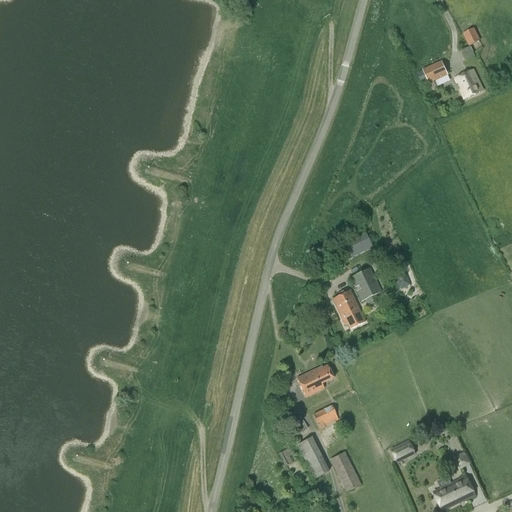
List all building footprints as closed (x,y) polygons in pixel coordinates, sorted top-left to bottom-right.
[(469,47),(480,41),(474,29),(463,34),(469,47)] [(423,87),(435,82),(437,87),(450,81),(448,76),(442,62),(422,70),(423,71),(417,74),(423,87)] [(464,100),(482,91),(473,71),(455,80),(457,84),(459,83),(462,90),(460,91),(464,100)] [(372,246),(363,227),(337,239),(346,258),(372,246)] [(341,274),(336,265),(327,270),(331,278),(341,274)] [(410,286),(401,266),(391,270),(400,290),(410,286)] [(361,303),(382,293),(370,269),(349,279),(361,303)] [(365,323),(349,292),(331,300),(342,322),(340,323),(345,333),(365,323)] [(322,385),(333,379),(327,366),(317,371),(317,369),(296,379),(306,398),(324,389),(322,385)] [(319,430),(338,421),(331,406),(312,415),(319,430)] [(300,417),(290,422),(297,435),(299,434),(307,430),(300,417)] [(296,446),(314,480),(329,472),(311,438),(296,446)] [(397,464),(416,455),(409,441),(390,450),(397,464)] [(278,455),(285,467),(292,463),(289,457),(293,454),(290,448),(278,455)] [(465,450),(453,456),(458,469),(471,463),(465,450)] [(345,453),(330,460),(346,493),(361,486),(345,453)] [(463,503),(476,497),(466,475),(460,478),(460,480),(452,484),(441,489),(434,492),(443,511),(463,502),(463,503)] [(441,489),(452,484),(448,475),(437,480),(441,489)]
